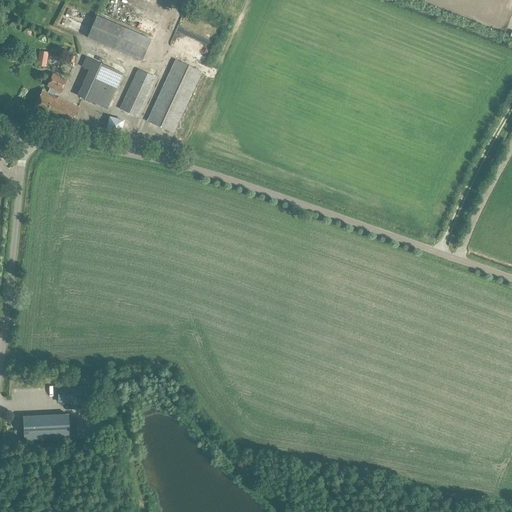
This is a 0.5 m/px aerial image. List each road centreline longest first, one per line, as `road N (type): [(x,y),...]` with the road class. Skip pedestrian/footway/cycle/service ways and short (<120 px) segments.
road 1 (unclassified): [(511,278),(226,179),(22,137)]
road 2 (unclassified): [(0,397),(22,137)]
